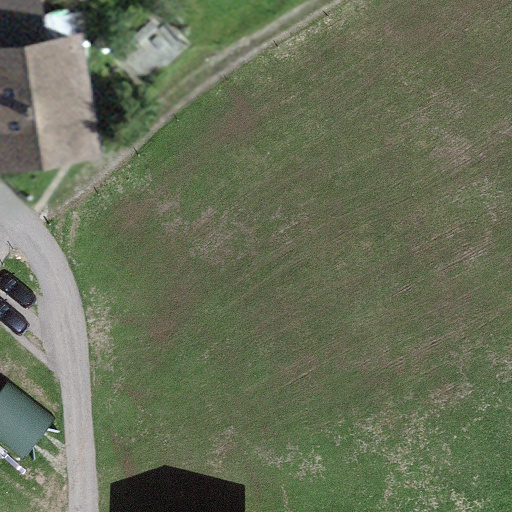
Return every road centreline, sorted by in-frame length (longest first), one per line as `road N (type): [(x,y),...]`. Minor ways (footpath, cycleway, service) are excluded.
road 1 (track): [(40,243),(188,88),(324,0)]
road 2 (unclassified): [(92,511),(59,282),(40,243),(0,198)]
